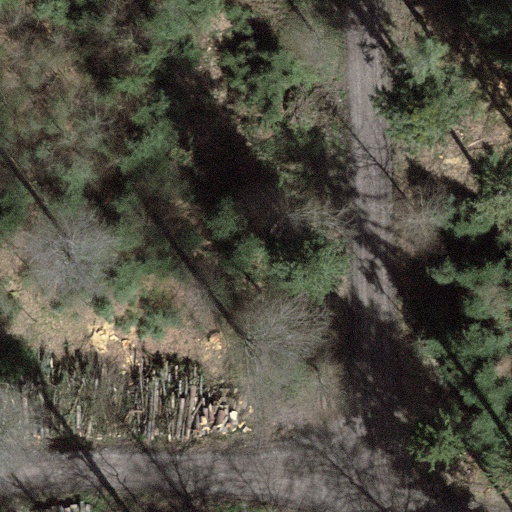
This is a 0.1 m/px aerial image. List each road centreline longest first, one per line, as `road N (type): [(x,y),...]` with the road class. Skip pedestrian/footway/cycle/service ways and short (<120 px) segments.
road 1 (track): [(399,511),(368,149),(366,0)]
road 2 (track): [(388,511),(272,471),(0,457)]
